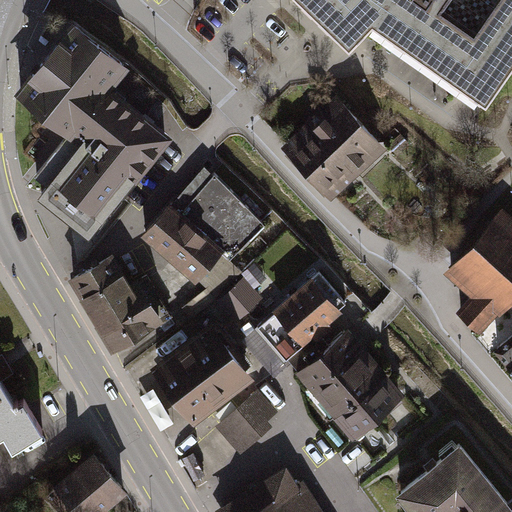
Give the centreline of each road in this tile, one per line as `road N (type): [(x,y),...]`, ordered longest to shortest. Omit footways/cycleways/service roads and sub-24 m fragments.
road 1 (residential): [(511,397),(454,328),(423,274),(373,246),(239,107),(120,0)]
road 2 (secondary): [(0,210),(175,511)]
